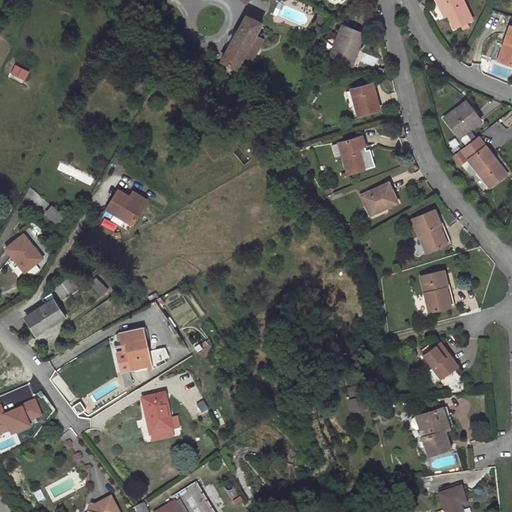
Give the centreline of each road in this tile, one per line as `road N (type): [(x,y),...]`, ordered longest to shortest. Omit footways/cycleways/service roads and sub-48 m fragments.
road 1 (residential): [(392,0),(411,122),(436,177),(511,261)]
road 2 (residential): [(511,97),(468,81),(432,49),(402,0)]
